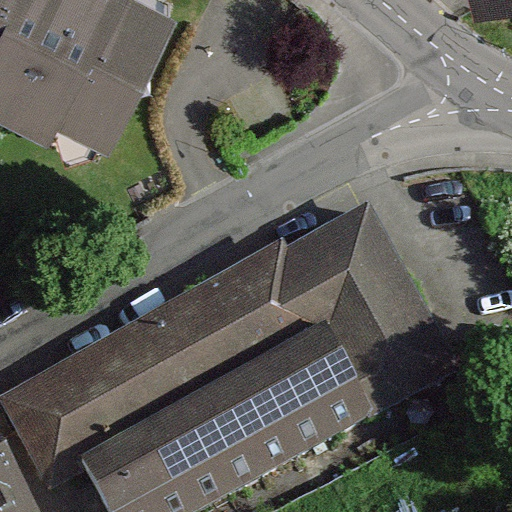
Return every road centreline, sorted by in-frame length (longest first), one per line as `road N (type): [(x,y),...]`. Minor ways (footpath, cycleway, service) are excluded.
road 1 (residential): [(481,91),(368,138),(0,345)]
road 2 (tertiary): [(481,91),(375,0)]
